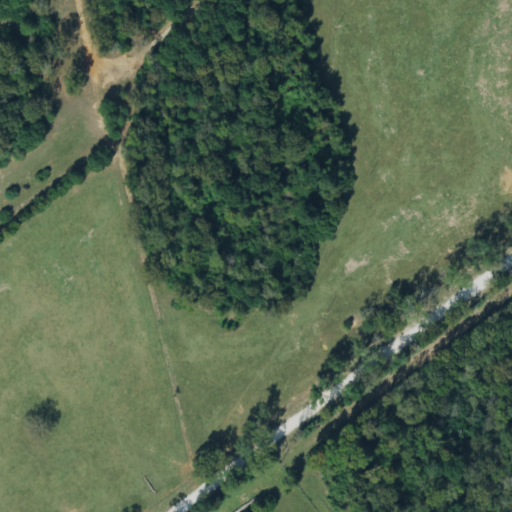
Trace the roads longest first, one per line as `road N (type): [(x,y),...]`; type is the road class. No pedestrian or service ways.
road 1 (residential): [(188,511),(288,436),(300,416),(308,327),(358,217),(357,0)]
road 2 (residential): [(300,416),(511,257)]
